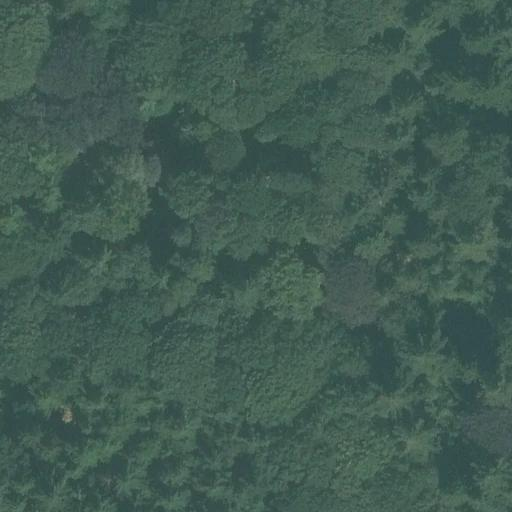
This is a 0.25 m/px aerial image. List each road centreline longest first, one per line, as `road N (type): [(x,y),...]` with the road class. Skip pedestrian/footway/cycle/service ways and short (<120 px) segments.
road 1 (track): [(440,511),(104,86)]
road 2 (track): [(104,86),(18,0)]
